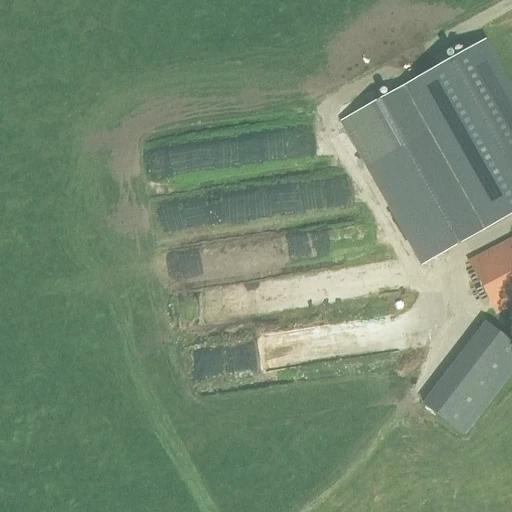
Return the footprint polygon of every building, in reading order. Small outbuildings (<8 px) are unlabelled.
[(511,92),(484,42),(342,121),(422,264),(511,213),(511,92)] [(226,175),(295,164),(290,132),(221,144),(226,175)] [(161,150),(164,182),(183,180),(181,148),(161,150)] [(186,149),(187,174),(217,173),(216,148),(186,149)] [(496,314),(511,306),(511,238),(469,261),(496,314)] [(190,306),(196,332),(218,326),(212,301),(190,306)] [(464,435),(507,379),(511,372),(511,343),(485,323),(423,404),(464,435)]
